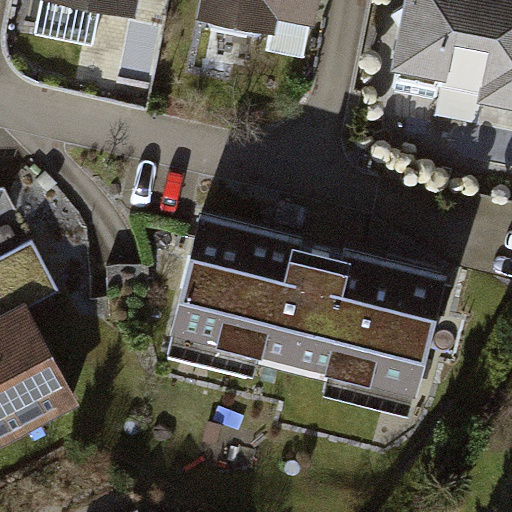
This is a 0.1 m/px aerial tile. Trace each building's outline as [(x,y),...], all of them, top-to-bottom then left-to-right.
[(139,0),(40,0),(36,24),(131,42),(139,0)] [(326,0),(206,0),(199,36),(266,49),(270,26),(320,35),(326,0)] [(511,0),(413,0),(396,80),(511,101),(511,0)] [(462,287),(199,223),(170,342),(433,406),(462,287)] [(0,255),(0,309),(23,298),(27,304),(57,286),(31,238),(0,255)] [(0,309),(0,439),(81,395),(27,304),(23,298),(0,309)]
